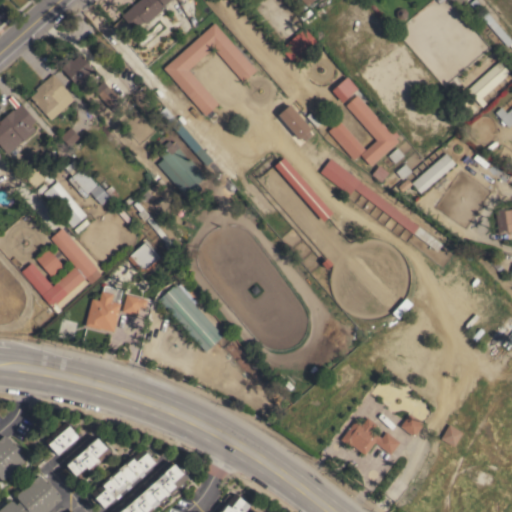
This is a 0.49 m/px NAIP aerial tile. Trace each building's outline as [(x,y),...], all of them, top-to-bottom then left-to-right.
[(135,0),(167,0),(163,4),(164,5),(144,22),(142,20),(132,28),(120,14),(135,0)] [(271,0),(296,27),(289,33),(289,34),(287,36),(258,4),(259,3),(258,1),(259,0),(271,0)] [(468,3),(471,0),(475,0),(482,7),(476,12),(468,3)] [(480,16),(486,11),(511,41),(511,49),(508,45),(506,46),(480,16)] [(255,69),(212,22),(161,67),(203,115),(216,103),(186,69),(211,47),(241,81),(255,69)] [(278,47),(295,65),(319,45),(303,27),(278,47)] [(91,70),(74,84),(57,64),(64,58),(66,60),(76,52),(91,70)] [(480,97),(485,103),(481,106),(465,89),(498,60),(508,72),(480,97)] [(49,119),(28,96),(35,90),(33,88),(51,73),(61,85),(60,85),(72,99),(49,119)] [(356,88),(345,76),(330,90),(341,102),(356,88)] [(90,88),(99,80),(101,82),(102,81),(109,88),(108,89),(119,101),(109,110),(90,88)] [(398,141),(370,166),(360,154),(353,159),(328,130),(340,120),(366,149),(376,140),(345,105),(357,94),(398,141)] [(467,115),(458,106),(466,99),(475,108),(467,115)] [(36,120),(31,124),(35,129),(23,140),(8,153),(0,144),(0,120),(13,109),(14,110),(21,103),(36,120)] [(287,105),(288,104),(310,129),(309,130),(307,131),(310,134),(302,140),(300,137),(298,139),(277,114),(287,105)] [(511,122),(507,127),(494,111),(500,106),(505,112),(511,105),(511,122)] [(162,109),(165,106),(220,169),(217,172),(215,174),(159,111),(162,109)] [(78,136),(67,146),(59,136),(69,127),(78,136)] [(205,176),(196,184),(201,189),(189,200),(157,163),(163,158),(159,154),(160,153),(157,150),(169,140),(171,143),(174,141),(205,176)] [(396,147),(403,154),(393,162),(387,155),(396,147)] [(445,152),(454,162),(419,192),(410,182),(445,152)] [(322,220),(331,212),(282,156),(273,165),(322,220)] [(441,244),(435,251),(353,188),(348,194),(319,171),(329,157),(441,244)] [(86,193),(72,176),(65,167),(74,159),(96,184),(86,193)] [(404,163),(410,171),(401,179),(394,171),(404,163)] [(370,174),(378,165),(387,172),(380,181),(370,174)] [(407,178),(411,183),(401,190),(397,186),(407,178)] [(86,215),(72,227),(43,193),(57,180),(86,215)] [(157,183),(160,187),(155,191),(152,188),(157,183)] [(109,197),(101,204),(90,191),(98,184),(109,197)] [(115,188),(119,194),(113,199),(111,196),(110,197),(108,194),(105,189),(110,185),(114,189),(115,188)] [(146,193),(145,192),(150,187),(151,188),(154,191),(149,196),(146,193)] [(124,200),(130,196),(133,200),(128,204),(124,200)] [(505,210),(511,209),(511,230),(507,231),(508,233),(498,234),(495,210),(504,208),(505,210)] [(129,218),(126,221),(118,212),(121,209),(129,218)] [(173,246),(167,250),(162,244),(164,242),(156,232),(152,235),(148,230),(152,227),(145,219),(149,216),(173,246)] [(84,218),(88,222),(76,232),(73,228),(84,218)] [(97,268),(96,268),(101,274),(91,283),(86,278),(61,299),(63,302),(58,306),(61,310),(57,313),(21,271),(32,262),(52,286),(75,266),(50,237),(62,227),(97,268)] [(127,256),(144,240),(160,258),(147,270),(138,269),(127,256)] [(63,266),(51,276),(35,257),(47,247),(63,266)] [(319,262),(325,268),(331,263),(325,257),(319,262)] [(51,307),(55,312),(87,282),(82,277),(51,307)] [(221,334),(204,350),(157,298),(174,282),(221,334)] [(120,302),(113,331),(100,328),(100,329),(85,325),(92,298),(99,300),(101,290),(112,293),(110,300),(119,302),(120,302)] [(147,299),(145,307),(139,305),(137,314),(122,310),(126,294),(147,299)] [(398,425),(408,412),(415,418),(416,417),(419,419),(418,420),(422,423),(412,436),(398,425)] [(389,453),(374,441),(364,454),(350,443),(349,445),(339,438),(355,417),(362,422),(366,416),(376,423),(371,429),(380,436),(385,430),(398,440),(390,452),(389,453)] [(448,422),(461,430),(453,445),(440,437),(448,422)] [(79,436),(58,455),(48,443),(69,425),(79,436)] [(0,438),(5,434),(13,444),(15,443),(21,450),(20,451),(27,459),(4,479),(0,479),(0,438)] [(77,455),(78,455),(87,447),(87,446),(96,438),(96,439),(97,438),(102,443),(102,442),(110,451),(80,479),(67,464),(77,455)] [(145,471),(144,471),(143,472),(145,474),(141,477),(139,476),(130,484),(131,486),(127,489),(125,487),(119,493),(121,495),(117,498),(115,497),(114,498),(115,499),(104,508),(97,499),(89,489),(123,460),(124,462),(132,455),(133,456),(143,448),(145,450),(148,447),(154,454),(151,457),(156,462),(145,471)] [(118,511),(122,509),(122,510),(125,507),(123,506),(127,502),(129,504),(135,498),(134,497),(138,493),(139,495),(149,486),(147,485),(151,481),(153,483),(159,477),(158,476),(161,473),(163,474),(165,473),(164,473),(165,471),(172,465),(173,465),(174,463),(179,468),(182,465),(188,472),(185,475),(188,477),(184,481),(187,484),(181,490),(177,486),(176,488),(179,491),(174,495),(171,492),(166,497),(168,500),(164,504),(160,500),(152,509),(155,511),(118,511)] [(47,511),(0,511),(0,508),(10,500),(13,500),(16,504),(20,501),(17,497),(17,493),(40,474),(47,482),(48,481),(54,488),(53,489),(62,499),(47,511)] [(218,511),(220,510),(217,508),(222,502),(225,503),(226,502),(223,500),(228,494),(232,496),(235,491),(239,494),(240,492),(247,497),(244,500),(250,505),(244,511),(218,511)]
